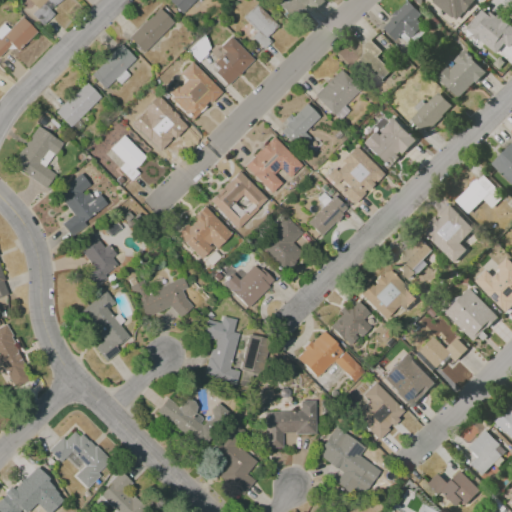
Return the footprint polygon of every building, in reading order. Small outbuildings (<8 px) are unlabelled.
[(59,0),(27,0),(36,9),(31,14),(41,25),(53,14),(49,10),(59,0)] [(44,0),(66,24),(91,0),(44,0)] [(194,0),(167,0),(180,14),(194,0)] [(325,1),(323,0),(274,0),(292,19),(308,4),(314,11),(325,1)] [(381,26),(394,40),(403,32),(409,39),(423,26),(416,18),(421,14),(408,0),(381,26)] [(432,0),(431,2),(456,21),(472,0),(432,0)] [(276,25),(254,4),(242,18),(256,31),(250,37),(262,49),(269,42),(265,37),(276,25)] [(509,65),(511,61),(511,28),(484,5),(466,28),(509,65)] [(131,35),(160,7),(175,22),(145,50),(131,35)] [(0,32),(0,54),(12,43),(16,48),(36,31),(20,14),(0,32)] [(252,59),(229,37),(219,47),(224,52),(209,67),(227,85),(252,59)] [(376,56),(381,51),(370,39),(362,46),(367,51),(356,60),(377,83),(390,71),(376,56)] [(93,71),(106,85),(134,58),(120,44),(93,71)] [(485,72),(465,50),(437,77),(457,98),(485,72)] [(178,73),(183,78),(166,94),(191,119),(219,92),(190,61),(178,73)] [(333,116),(359,89),(338,70),(313,96),(333,116)] [(55,112),(70,127),(99,98),(83,83),(55,112)] [(417,112),(410,118),(424,133),(452,106),(438,91),(425,103),(421,100),(413,107),(417,112)] [(303,132),(318,117),(304,103),(285,122),(287,123),(280,130),(299,148),(309,138),(303,132)] [(159,152),(185,126),(173,113),(146,138),(159,152)] [(416,141),(393,116),(374,134),(372,132),(361,142),(386,168),(416,141)] [(16,163),(42,178),(64,140),(39,125),(16,163)] [(144,157),(122,135),(108,149),(122,163),(117,168),(130,181),(137,173),(133,169),(144,157)] [(300,165),(271,137),(242,167),(270,194),(280,183),(272,175),(278,169),(288,178),(300,165)] [(511,145),(495,163),(511,179),(511,145)] [(325,177),(351,204),(382,175),(355,147),(325,177)] [(235,229),(265,201),(239,171),(208,199),(235,229)] [(55,193),(72,215),(60,224),(71,238),(86,226),(82,222),(105,204),(97,194),(91,199),(85,190),(89,187),(79,174),(55,193)] [(483,199),(491,207),(503,196),(482,174),(454,200),(468,214),(483,199)] [(305,222),(318,236),(346,211),(332,195),(327,200),(322,196),(317,200),(322,206),(305,222)] [(473,229),(450,205),(423,231),(453,263),(466,250),(460,242),(473,229)] [(215,249),(231,234),(204,207),(175,234),(199,259),(213,247),(215,249)] [(282,271),(301,253),(291,243),(300,233),(285,218),(257,245),(282,271)] [(102,248),(92,233),(75,245),(93,269),(83,276),(92,289),(106,278),(103,275),(116,265),(110,258),(114,255),(107,245),(102,248)] [(422,259),(432,250),(418,236),(391,263),(409,281),(426,263),(422,259)] [(511,262),(499,275),(511,288),(511,262)] [(238,279),(232,273),(222,283),(246,308),(272,282),(254,264),(238,279)] [(416,299),(386,268),(359,295),(383,319),(397,305),(403,312),(416,299)] [(0,296),(8,293),(0,270),(0,296)] [(172,306),(176,316),(190,310),(182,290),(186,288),(182,278),(147,291),(142,281),(130,286),(142,318),(172,306)] [(475,290),(504,317),(501,321),(498,318),(480,337),(454,313),(475,290)] [(128,337),(106,309),(114,303),(104,291),(79,311),(102,341),(94,348),(105,362),(118,351),(114,347),(128,337)] [(342,314),(328,326),(347,347),(369,327),(361,319),(368,314),(355,300),(340,312),(342,314)] [(204,379),(235,385),(237,371),(229,369),(236,333),(232,332),(235,319),(221,316),(220,323),(204,319),(201,337),(212,339),(204,379)] [(0,331),(4,330),(25,375),(9,382),(0,362),(0,331)] [(294,357),(315,378),(332,361),(352,382),(362,372),(322,330),(294,357)] [(239,369),(255,373),(263,338),(247,334),(239,369)] [(457,337),(445,348),(433,336),(415,354),(434,374),(451,358),(454,362),(468,349),(457,337)] [(410,408),(435,382),(404,353),(380,379),(410,408)] [(361,395),(367,402),(353,415),(376,438),(403,413),(374,382),(361,395)] [(155,412),(198,446),(218,420),(220,422),(227,412),(217,405),(203,423),(191,413),(197,406),(185,397),(177,407),(166,398),(155,412)] [(264,448),(281,448),(281,435),(314,434),(313,401),(298,401),(299,411),(263,412),(264,448)] [(511,403),(493,421),(511,441),(511,403)] [(255,459),(233,445),(243,430),(230,421),(209,453),(225,463),(216,477),(243,494),(252,480),(245,475),(255,459)] [(48,452),(59,463),(70,452),(83,466),(73,476),(85,489),(98,476),(96,473),(107,462),(73,427),(48,452)] [(315,454),(341,472),(333,483),(348,492),(368,462),(340,444),(346,435),(334,427),(315,454)] [(467,446),(477,457),(470,464),(480,475),(505,451),(485,430),(467,446)] [(48,480),(35,466),(0,499),(0,511),(18,511),(17,510),(48,480)] [(447,483),(437,473),(428,483),(457,510),(478,489),(459,470),(447,483)] [(114,511),(144,511),(145,511),(124,489),(130,483),(119,472),(97,494),(114,511)]
